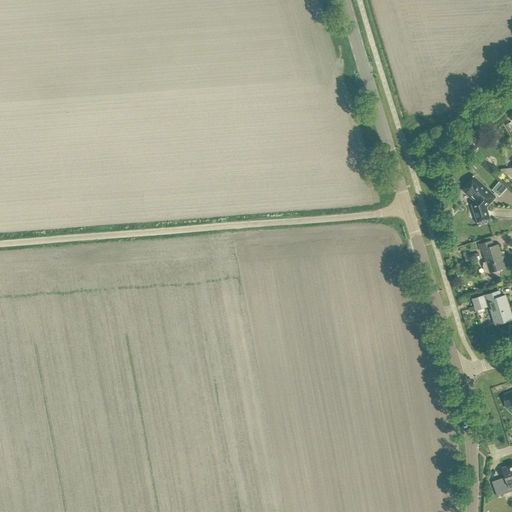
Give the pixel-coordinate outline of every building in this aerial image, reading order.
[(469,164),(474,168),(479,163),(474,158),(469,164)] [(511,167),(503,169),(503,170),(511,177),(511,167)] [(496,197),(474,177),(465,187),(477,199),(472,204),(478,225),(491,221),(487,207),(496,197)] [(501,198),(510,188),(502,181),(494,190),(501,198)] [(486,271),(490,271),(490,272),(498,270),(498,271),(501,271),(501,269),(505,268),(498,245),(494,246),(492,241),(479,245),(481,250),(483,250),(487,261),(484,262),(483,266),(486,271)] [(471,259),(470,257),(479,255),(478,252),(464,255),(465,260),(471,259)] [(490,305),(496,325),(511,320),(511,317),(505,295),(501,296),(499,291),(473,299),(476,310),(490,305)] [(498,496),(511,491),(511,464),(503,468),(507,480),(502,481),(501,478),(493,481),(498,496)]
